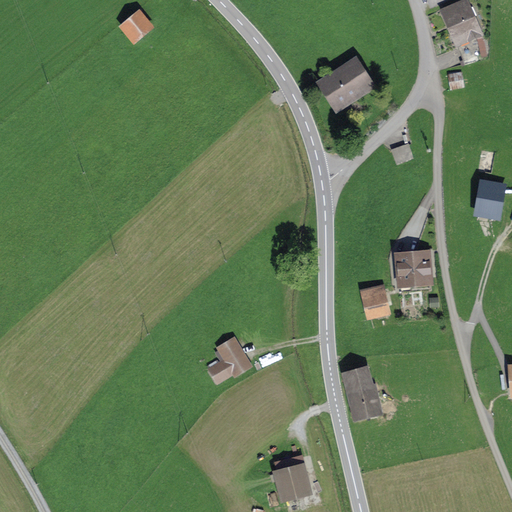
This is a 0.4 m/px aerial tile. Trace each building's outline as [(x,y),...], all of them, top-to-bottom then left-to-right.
[(450,21),(460,42),(478,35),(465,4),(456,7),(456,6),(443,11),(448,23),(450,21)] [(122,27),(136,43),(152,29),(139,13),(122,27)] [(478,39),(482,58),(487,57),(482,38),(478,39)] [(459,48),(465,61),(480,55),(474,41),(459,48)] [(323,83),(337,105),(371,84),(357,62),(323,83)] [(449,76),(451,88),(463,86),(461,74),(449,76)] [(397,165),(413,159),(408,145),(392,151),(397,165)] [(494,183),(494,186),(483,184),(478,213),(498,217),(503,184),(494,183)] [(400,257),(402,282),(428,280),(426,255),(400,257)] [(382,294),(383,294),(381,287),(364,291),(370,316),(387,312),(382,294)] [(234,372),(235,374),(249,365),(234,341),(220,349),(221,351),(217,353),(221,360),(225,358),(227,360),(211,370),(218,382),(234,372)] [(388,410),(387,404),(379,406),(374,384),(372,384),(368,370),(363,371),(363,367),(347,372),(358,417),(388,410)] [(275,463),(284,498),(307,492),(303,475),(307,474),(302,456),(275,463)]
